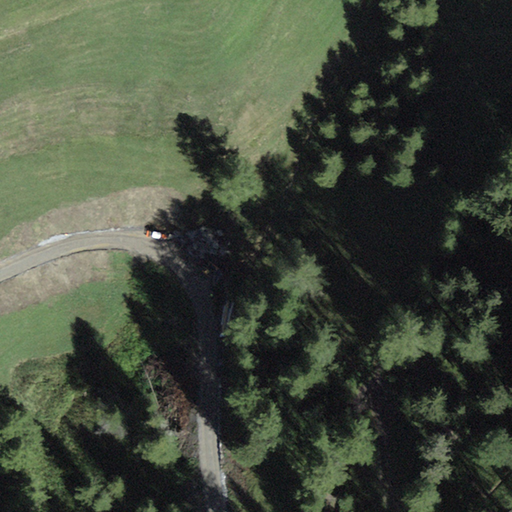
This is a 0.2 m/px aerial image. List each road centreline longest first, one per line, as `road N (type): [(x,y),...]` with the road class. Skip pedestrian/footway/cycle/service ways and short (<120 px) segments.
road 1 (track): [(0,282),(101,256),(163,262),(211,306),(229,412),(217,511)]
road 2 (track): [(251,511),(313,400),(348,376),(378,395),(380,478)]
